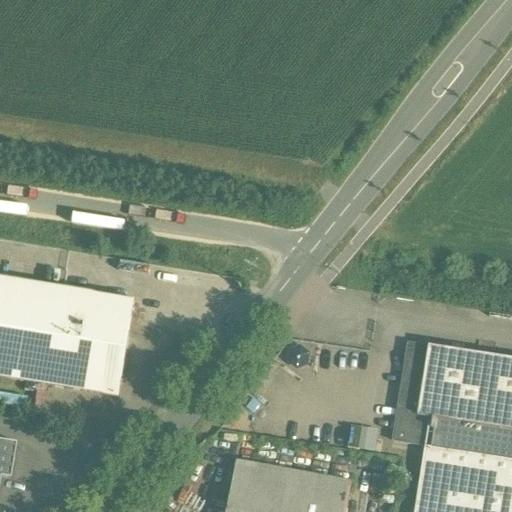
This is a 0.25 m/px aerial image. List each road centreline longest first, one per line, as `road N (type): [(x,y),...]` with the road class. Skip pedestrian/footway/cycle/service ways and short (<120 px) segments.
road 1 (residential): [(111,511),(314,248)]
road 2 (residential): [(314,248),(0,196)]
road 3 (tertiary): [(314,248),(511,0)]
